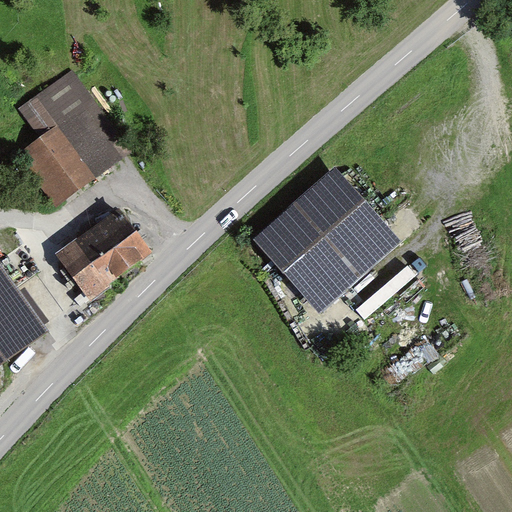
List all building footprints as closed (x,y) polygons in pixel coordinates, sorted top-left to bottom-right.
[(75,72),(20,109),(42,141),(19,157),(55,210),(133,156),(75,72)] [(402,243),(339,170),(257,242),(320,314),(402,243)] [(122,212),(61,257),(93,300),(154,254),(122,212)] [(0,367),(50,332),(0,261),(0,367)] [(366,317),(424,277),(414,263),(356,303),(366,317)]
